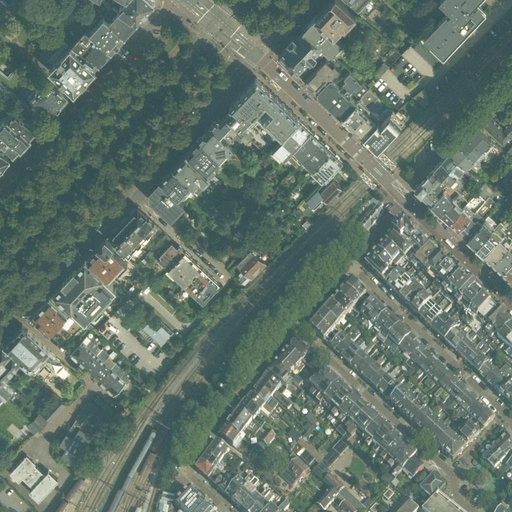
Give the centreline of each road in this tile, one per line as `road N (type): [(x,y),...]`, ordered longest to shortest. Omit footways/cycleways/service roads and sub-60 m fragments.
road 1 (unclassified): [(0,259),(206,40)]
road 2 (residential): [(471,511),(453,494),(454,477),(295,327)]
road 3 (tertiary): [(170,4),(0,188)]
road 4 (residential): [(507,417),(349,264)]
road 5 (residential): [(295,327),(182,468)]
road 6 (tertiary): [(15,314),(134,189)]
road 7 (tertiary): [(274,72),(398,191)]
road 8 (residential): [(511,68),(398,191)]
road 9 (tertiary): [(134,189),(244,68)]
road 10 (tertiary): [(407,201),(511,302)]
road 11 (residential): [(117,410),(15,314)]
road 12 (residential): [(230,277),(134,189)]
